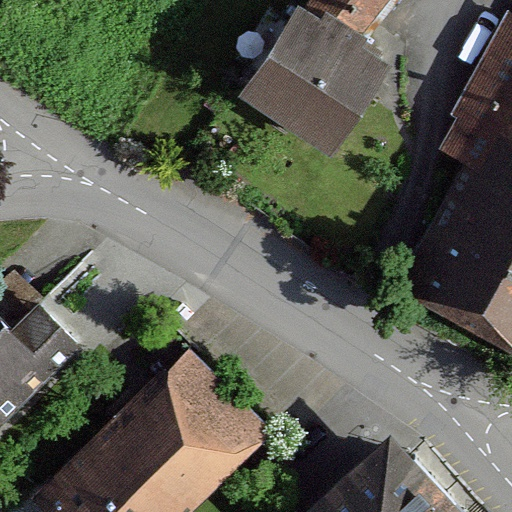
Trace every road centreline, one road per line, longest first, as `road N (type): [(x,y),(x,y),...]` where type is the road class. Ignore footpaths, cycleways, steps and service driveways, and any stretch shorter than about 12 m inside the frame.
road 1 (residential): [(434,403),(47,169)]
road 2 (unknown): [(317,333),(385,195),(462,0)]
